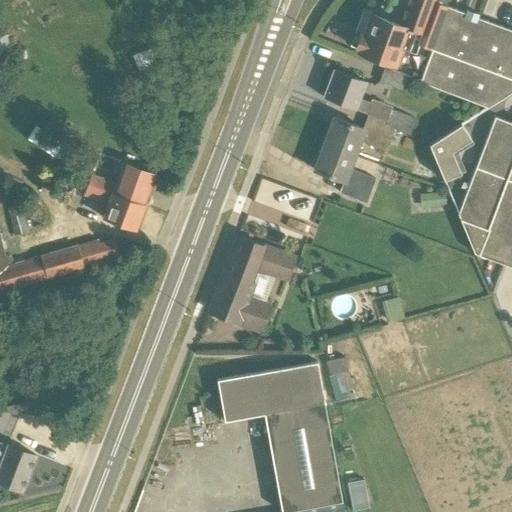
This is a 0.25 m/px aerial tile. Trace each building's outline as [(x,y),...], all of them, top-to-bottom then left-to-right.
[(433,50),(434,51),(449,7),(446,6),(448,1),(446,0),(409,0),(400,25),(372,15),(359,51),(396,64),(402,48),(416,53),(419,45),(433,50)] [(413,79),(489,107),(511,92),(511,30),(477,18),(479,14),(467,9),(465,13),(449,7),(434,51),(433,50),(431,54),(423,51),(413,79)] [(0,63),(13,60),(7,35),(0,36),(0,63)] [(384,68),(379,81),(402,90),(407,77),(384,68)] [(324,97),(373,115),(390,122),(389,127),(395,129),(413,136),(419,119),(392,109),(392,108),(372,100),(371,104),(360,99),(367,81),(334,69),(324,97)] [(390,122),(373,115),(367,130),(334,118),(325,144),(355,155),(360,141),(387,151),(395,129),(389,127),(390,122)] [(511,125),(496,119),(461,216),(474,253),(511,267),(511,125)] [(464,123),(428,146),(443,182),(462,174),(451,148),(472,135),(464,123)] [(355,155),(325,144),(315,170),(347,182),(343,194),(367,203),(376,179),(350,169),(355,155)] [(136,229),(156,173),(124,161),(115,185),(93,176),(87,192),(109,201),(103,217),(136,229)] [(62,189),(59,200),(68,202),(71,191),(62,189)] [(436,192),(424,194),(426,208),(438,206),(438,205),(437,198),(436,195),(436,193),(436,192)] [(20,205),(8,209),(15,234),(27,231),(20,205)] [(288,279),(295,258),(239,237),(210,312),(261,331),(271,306),(248,298),(254,282),(250,281),(255,269),(288,279)] [(0,291),(47,279),(47,276),(120,256),(116,240),(100,245),(99,242),(79,247),(79,246),(12,264),(10,259),(5,260),(0,243),(0,291)] [(344,511),(343,504),(341,504),(341,502),(343,501),(318,361),(217,379),(224,420),(265,413),(282,511),(283,511),(284,511),(344,511)] [(0,483),(21,492),(35,456),(8,445),(2,460),(0,459),(0,483)]
